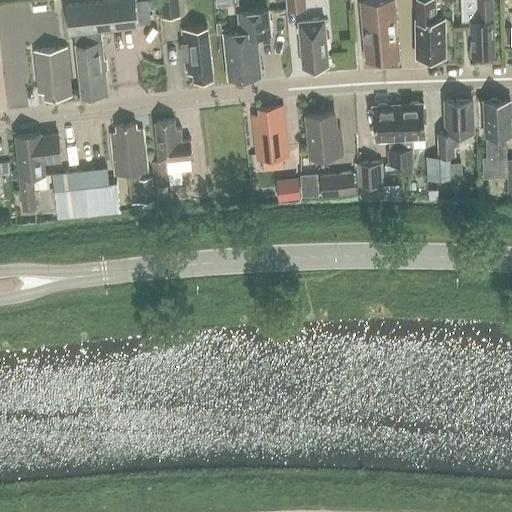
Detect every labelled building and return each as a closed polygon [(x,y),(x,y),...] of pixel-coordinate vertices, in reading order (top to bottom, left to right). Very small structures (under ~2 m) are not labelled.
[(113,0),(106,1),(66,5),(69,34),(74,34),(82,97),(108,94),(105,71),(107,69),(106,61),(104,60),(102,42),(99,42),(98,31),(138,26),(135,0),(113,0)] [(178,0),(160,0),(162,18),(180,16),(178,0)] [(286,0),(288,9),(307,8),(306,0),(286,0)] [(377,1),(383,60),(400,58),(394,0),(368,0),(369,2),(377,1)] [(416,0),(417,59),(445,58),(444,19),(436,19),(435,0),(416,0)] [(495,55),(493,0),(476,0),(477,21),(470,22),(470,26),(468,28),(468,35),(471,37),(471,56),(495,55)] [(366,61),(383,60),(377,1),(369,2),(360,3),(366,61)] [(266,11),(239,14),(241,34),(225,36),(230,80),(260,77),(255,36),(269,35),(266,11)] [(302,68),(328,65),(324,20),(298,22),(302,68)] [(207,27),(183,30),(185,43),(181,44),(183,61),(186,60),(188,75),(194,74),(195,81),(213,79),(207,27)] [(46,100),(71,97),(65,48),(34,51),(39,94),(45,94),(46,100)] [(450,177),(449,162),(449,157),(456,156),(455,147),(459,147),(458,133),(473,132),(472,100),(445,101),(446,133),(437,134),(438,157),(430,157),(431,181),(450,180),(450,177)] [(511,134),(511,116),(511,117),(510,101),(485,102),(486,157),(482,157),(483,178),(507,177),(507,159),(506,135),(511,134)] [(401,165),(413,165),(412,139),(425,138),(423,104),(399,105),(401,165)] [(389,166),(401,165),(399,105),(373,106),(375,141),(389,140),(389,150),(389,166)] [(259,110),(259,116),(253,117),(258,159),(288,156),(283,107),(259,110)] [(342,155),(340,133),(337,133),(334,113),(306,116),(311,159),(342,155)] [(159,161),(153,162),(156,184),(157,184),(158,187),(168,186),(170,185),(170,181),(181,179),(181,172),(191,170),(190,158),(193,157),(190,140),(183,141),(181,128),(175,129),(174,120),(155,122),(159,161)] [(115,176),(138,173),(148,172),(143,129),(136,130),(136,124),(116,126),(117,133),(111,133),(115,176)] [(58,135),(41,137),(41,134),(15,137),(20,179),(19,179),(23,210),(36,208),(34,188),(47,186),(44,161),(61,159),(58,135)] [(383,162),(357,163),(358,187),(384,186),(383,162)] [(413,165),(401,165),(401,175),(413,174),(413,165)] [(120,211),(118,194),(117,184),(117,182),(108,183),(107,168),(79,171),(84,215),(120,211)] [(79,171),(53,174),(58,218),(84,215),(79,171)] [(353,171),(320,174),(322,196),(356,192),(353,171)] [(148,172),(138,173),(142,203),(153,202),(150,176),(148,177),(148,172)] [(275,197),(301,196),(300,178),(274,179),(275,197)]
